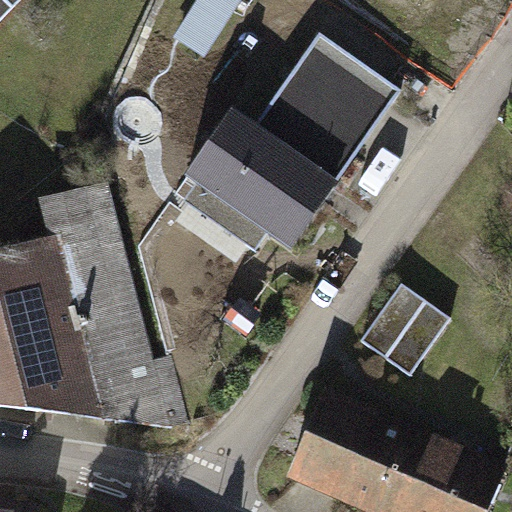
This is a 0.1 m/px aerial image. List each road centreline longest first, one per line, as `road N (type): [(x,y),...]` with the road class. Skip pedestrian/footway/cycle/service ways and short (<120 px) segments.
road 1 (residential): [(511,20),(176,484)]
road 2 (residential): [(176,484),(0,450)]
